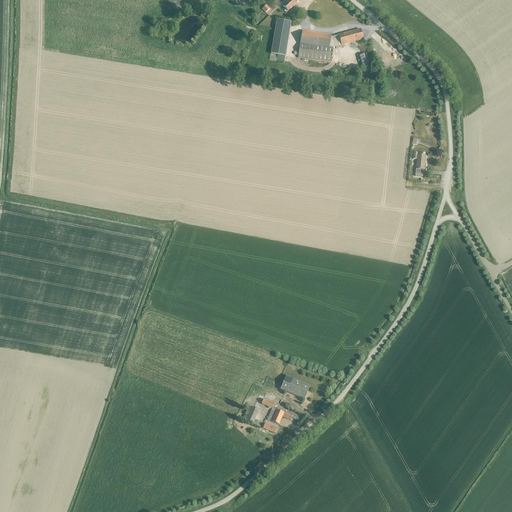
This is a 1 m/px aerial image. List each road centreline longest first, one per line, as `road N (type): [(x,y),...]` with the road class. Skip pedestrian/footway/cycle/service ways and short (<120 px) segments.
road 1 (unclassified): [(198,511),(235,492),(347,387),(403,311),(437,222)]
road 2 (unclassified): [(445,196),(444,88),(351,0)]
